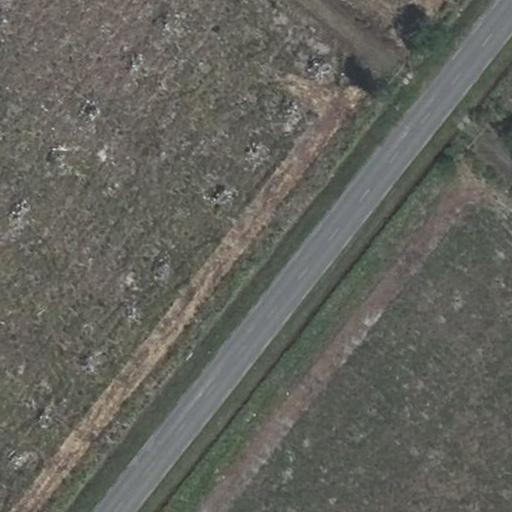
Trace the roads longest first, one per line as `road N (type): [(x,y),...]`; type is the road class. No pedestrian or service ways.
road 1 (unclassified): [(114,511),(511,9)]
road 2 (track): [(310,0),(511,160)]
